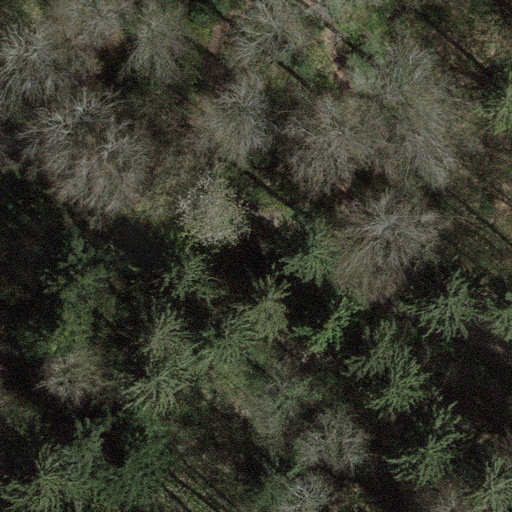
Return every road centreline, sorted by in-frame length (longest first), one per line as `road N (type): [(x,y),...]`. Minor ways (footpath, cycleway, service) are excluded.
road 1 (track): [(196,205),(389,292),(511,366)]
road 2 (track): [(196,205),(115,173),(0,147)]
